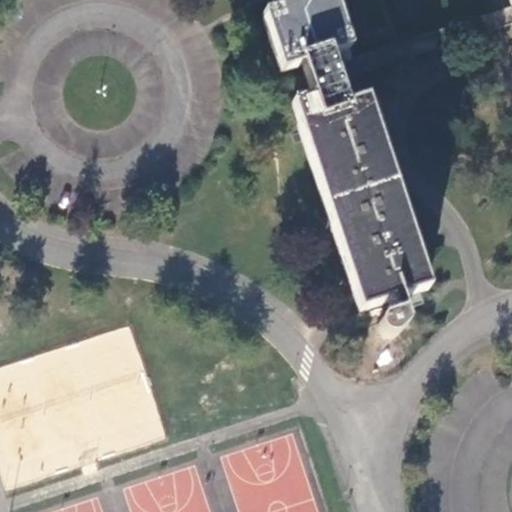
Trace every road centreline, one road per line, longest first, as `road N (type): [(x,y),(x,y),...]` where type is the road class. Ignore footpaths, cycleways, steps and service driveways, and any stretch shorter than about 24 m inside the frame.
road 1 (unclassified): [(372,427),(288,340),(214,285),(61,251),(0,224)]
road 2 (unclassified): [(372,427),(453,338),(511,304)]
